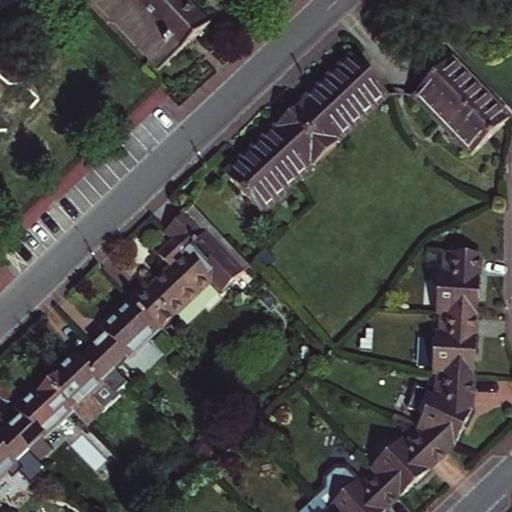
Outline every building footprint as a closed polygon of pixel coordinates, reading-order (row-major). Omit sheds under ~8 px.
[(97,0),(161,66),(208,24),(187,0),(97,0)] [(387,97),(350,57),(224,177),(260,216),(387,97)] [(508,120),(451,60),(413,96),(469,157),(508,120)] [(185,214),(165,233),(174,243),(211,281),(225,295),(244,277),(185,214)] [(157,330),(158,331),(211,281),(174,243),(161,255),(172,267),(148,290),(144,287),(129,301),(132,304),(157,330)] [(439,275),(439,314),(446,314),(482,315),(481,254),(448,254),(444,258),(444,275),(439,275)] [(92,349),(113,371),(157,330),(132,304),(100,333),(105,337),(92,349)] [(438,336),(438,375),(444,375),(483,375),(482,315),(446,314),(446,337),(438,336)] [(44,386),(69,412),(86,429),(119,398),(116,395),(126,385),(113,371),(92,349),(80,361),(76,356),(44,386)] [(413,430),(417,431),(451,448),(483,407),(483,375),(444,375),(435,394),(430,392),(413,430)] [(19,417),(7,429),(28,451),(38,462),(50,451),(40,439),(69,412),(44,386),(15,413),(19,417)] [(7,429),(0,435),(0,476),(28,451),(7,429)] [(398,440),(369,468),(373,472),(398,499),(451,448),(417,431),(402,445),(398,440)] [(328,511),(383,511),(398,499),(373,472),(359,486),(354,481),(352,483),(343,474),(334,474),(326,481),(326,490),(316,499),(328,511)] [(328,511),(316,499),(302,511),(328,511)]
